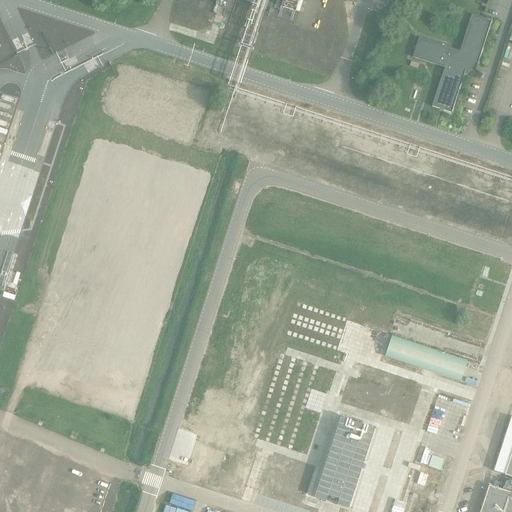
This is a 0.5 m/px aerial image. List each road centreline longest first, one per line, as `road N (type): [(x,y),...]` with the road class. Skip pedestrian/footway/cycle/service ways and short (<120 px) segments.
road 1 (unknown): [(463,145),(509,0)]
road 2 (unknown): [(464,452),(393,438),(377,485)]
